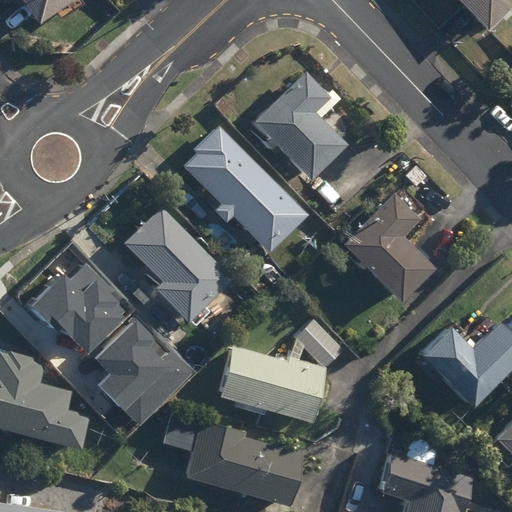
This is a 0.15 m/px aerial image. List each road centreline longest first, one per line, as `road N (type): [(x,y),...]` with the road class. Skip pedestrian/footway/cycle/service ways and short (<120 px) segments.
road 1 (residential): [(336,0),(511,184)]
road 2 (residential): [(229,0),(86,132)]
road 3 (residential): [(86,132),(96,167),(84,188),(61,199),(27,187)]
